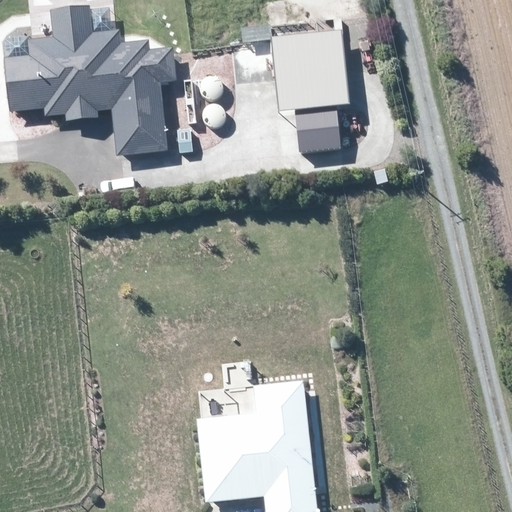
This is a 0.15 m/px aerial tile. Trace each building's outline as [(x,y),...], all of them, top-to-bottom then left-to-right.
[(0,62),(8,119),(112,105),(118,150),(153,145),(144,83),(166,80),(163,60),(146,62),(144,47),(123,50),(119,27),(100,30),(97,6),(48,13),(51,35),(16,40),(19,59),(0,62)] [(201,107),(228,103),(223,72),(196,76),(201,107)] [(228,103),(201,107),(206,136),(232,132),(228,103)] [(335,107),(287,115),(295,156),(342,148),(335,107)] [(197,432),(203,511),(313,511),(303,386),(258,390),(261,427),(197,432)]
